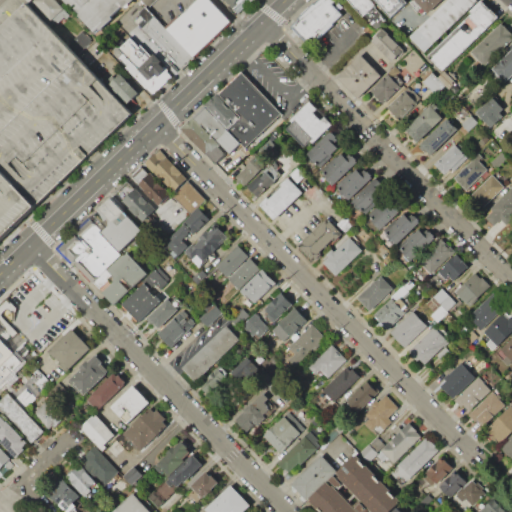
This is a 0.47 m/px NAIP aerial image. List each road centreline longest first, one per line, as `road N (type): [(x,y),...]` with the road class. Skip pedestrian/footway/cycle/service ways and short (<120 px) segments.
road 1 (residential): [(156,123),(485,463)]
road 2 (tertiary): [(0,272),(283,0)]
road 3 (residential): [(30,243),(286,511)]
road 4 (residential): [(262,21),(511,275)]
